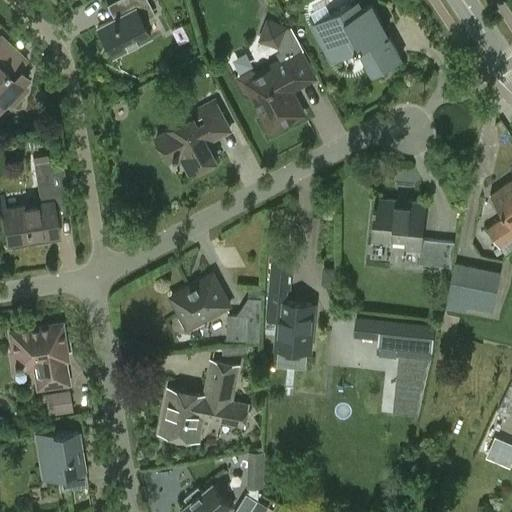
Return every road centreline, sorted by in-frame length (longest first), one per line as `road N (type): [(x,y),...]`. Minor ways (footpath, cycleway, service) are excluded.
road 1 (residential): [(407,135),(374,126),(99,275)]
road 2 (residential): [(99,275),(70,78),(55,39),(11,0)]
road 3 (residential): [(130,511),(99,275)]
